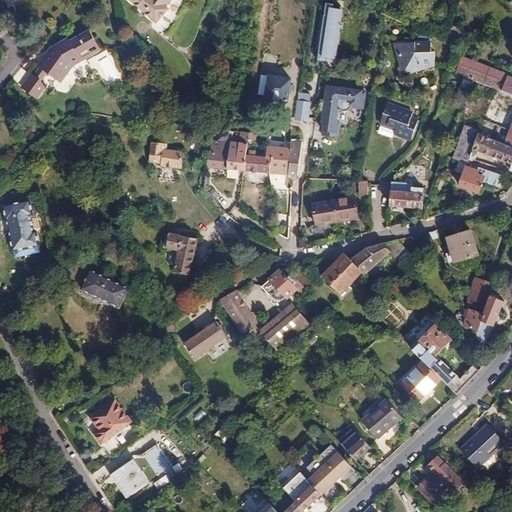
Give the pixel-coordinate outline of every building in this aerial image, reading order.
[(131,0),(157,22),(168,9),(165,7),(170,0),(131,0)] [(319,50),(318,60),(326,61),(326,57),(327,51),(335,52),(338,32),(340,32),(341,29),(343,29),(344,22),(342,22),(343,18),(340,18),(342,9),(334,8),(335,4),(327,3),(325,15),(322,15),(316,49),(319,50)] [(446,41),(460,47),(466,31),(452,26),(446,41)] [(40,66),(33,76),(32,74),(22,87),(36,98),(45,87),(41,83),(48,72),(61,82),(73,65),(90,56),(87,51),(97,45),(89,31),(70,42),(68,39),(51,49),(53,54),(46,64),(43,62),(40,66)] [(326,57),(337,59),(340,32),(338,32),(335,52),(327,51),(326,57)] [(404,75),(414,72),(414,67),(434,66),(433,54),(430,54),(430,44),(395,45),(404,75)] [(100,50),(97,45),(87,51),(90,56),(100,50)] [(51,49),(39,65),(40,66),(43,62),(46,64),(53,54),(51,49)] [(463,56),(456,74),(473,81),(483,84),(490,67),(463,56)] [(509,74),(490,67),(483,84),(502,91),(511,94),(511,77),(508,76),(509,74)] [(265,98),(288,102),(291,79),(269,76),(265,98)] [(463,85),(460,93),(467,95),(469,87),(463,85)] [(325,124),(323,135),(338,137),(340,124),(338,123),(340,110),(343,111),(345,111),(347,110),(349,109),(352,107),(363,109),(366,93),(352,90),(349,87),(345,86),(341,88),(328,86),(322,123),(325,124)] [(420,92),(418,100),(427,103),(430,95),(420,92)] [(296,119),(308,121),(310,103),(298,102),(296,119)] [(421,110),(427,112),(430,104),(424,102),(421,110)] [(411,117),(413,112),(387,103),(380,124),(396,129),(394,134),(411,140),(418,120),(411,117)] [(511,124),(511,114),(490,106),(484,121),(510,130),(511,124)] [(471,157),(478,134),(480,130),(466,125),(454,159),(458,160),(467,164),(468,164),(471,157)] [(249,139),(250,133),(241,131),(239,143),(231,142),(227,169),(244,171),(247,155),(248,143),(249,139)] [(250,133),(249,139),(252,140),(256,141),(257,131),(250,133)] [(511,169),(511,147),(505,144),(478,134),(471,157),(476,159),(478,151),(511,164),(511,166),(511,169)] [(298,176),(302,142),(301,142),(301,139),(292,139),(291,149),(289,175),(298,176)] [(210,140),(207,167),(227,169),(231,142),(210,140)] [(150,162),(162,164),(162,166),(182,169),(184,152),(167,150),(167,145),(152,143),(150,162)] [(270,174),(289,175),(291,149),(268,146),(267,157),(272,158),(270,174)] [(249,156),(247,155),(244,171),(270,174),(272,158),(267,157),(256,156),(256,151),(250,151),(249,156)] [(467,164),(458,160),(454,172),(464,175),(460,186),(479,193),(483,181),(500,187),(504,175),(480,167),(478,171),(466,167),(467,164)] [(359,181),(360,195),(369,195),(368,181),(359,181)] [(412,187),(412,184),(392,182),(392,190),(412,192),(412,187)] [(412,187),(412,192),(392,190),(390,205),(422,208),(424,188),(412,187)] [(213,190),(209,193),(214,198),(217,195),(213,190)] [(359,219),(356,197),(334,201),(338,222),(359,219)] [(4,206),(7,220),(11,237),(10,237),(13,251),(40,246),(37,231),(34,232),(30,215),(33,215),(30,200),(4,206)] [(313,204),(316,226),(338,222),(334,201),(313,204)] [(433,240),(438,237),(435,230),(429,232),(433,240)] [(450,263),(476,255),(469,231),(447,237),(451,249),(446,251),(450,263)] [(189,276),(198,239),(170,232),(166,247),(179,250),(174,272),(189,276)] [(403,267),(414,258),(399,240),(384,243),(391,252),(403,267)] [(365,275),(391,252),(384,243),(383,243),(367,247),(350,260),(363,272),(365,275)] [(322,276),(341,295),(363,272),(350,260),(344,254),(322,276)] [(280,271),(262,287),(269,294),(274,298),(276,300),(279,301),(282,300),(287,297),(287,298),(297,289),(293,286),(296,283),(291,278),(294,276),(292,274),(286,267),(283,268),(280,271)] [(298,268),(292,274),(294,276),(298,281),(308,292),(314,286),(298,268)] [(394,277),(398,281),(408,272),(404,268),(394,277)] [(129,288),(90,270),(81,290),(120,308),(129,288)] [(494,284),(475,277),(471,289),(490,295),(494,284)] [(484,313),(490,295),(471,289),(465,307),(468,308),(484,313)] [(220,303),(242,334),(259,322),(237,291),(220,303)] [(504,301),(490,295),(484,313),(468,308),(463,326),(479,331),(477,338),(485,346),(504,301)] [(261,331),(277,351),(309,323),(293,304),(261,331)] [(227,337),(218,322),(185,344),(194,358),(227,337)] [(452,339),(436,324),(411,349),(424,361),(442,379),(448,386),(458,375),(437,355),(452,339)] [(401,384),(419,402),(442,379),(424,361),(401,384)] [(458,375),(448,386),(457,395),(479,371),(473,366),(461,378),(458,375)] [(390,396),(387,399),(403,418),(407,423),(411,419),(390,396)] [(362,421),(378,439),(403,418),(387,399),(362,421)] [(101,444),(132,421),(116,400),(91,418),(99,430),(94,434),(101,444)] [(212,445),(230,427),(227,423),(208,441),(212,445)] [(483,474),(486,471),(481,465),(505,443),(487,423),(459,449),(483,474)] [(356,461),(371,447),(357,431),(342,445),(356,461)] [(160,492),(178,475),(178,474),(173,467),(157,444),(143,454),(157,476),(152,480),(160,492)] [(321,495),(341,477),(345,482),(356,472),(332,445),(307,468),(314,476),(308,481),(321,495)] [(203,468),(210,461),(203,453),(195,461),(203,468)] [(470,488),(437,456),(427,465),(437,475),(428,483),(427,482),(420,489),(437,506),(443,500),(444,497),(442,496),(450,488),(460,498),(470,488)] [(133,459),(113,473),(129,496),(149,483),(133,459)] [(183,469),(179,463),(173,467),(178,474),(183,469)] [(318,498),(321,495),(308,481),(305,477),(287,494),(295,502),(303,511),(318,498)] [(318,498),(327,508),(330,505),(321,495),(318,498)] [(302,511),(303,511),(295,502),(284,511),(302,511)]
